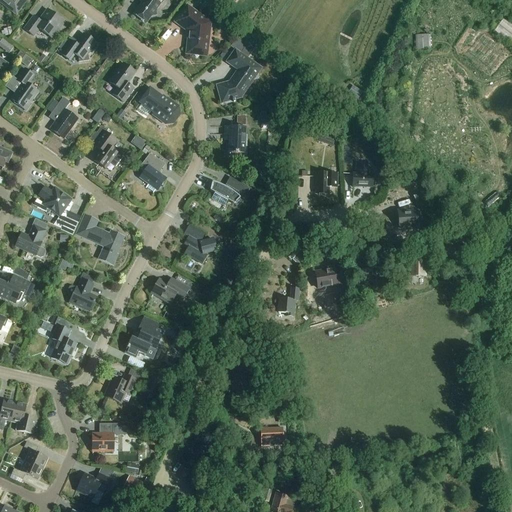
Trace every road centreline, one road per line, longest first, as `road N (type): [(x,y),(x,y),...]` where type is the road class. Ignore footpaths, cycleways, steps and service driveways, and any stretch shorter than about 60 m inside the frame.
road 1 (track): [(143,511),(277,226),(292,217),(337,221)]
road 2 (residential): [(155,235),(195,168),(197,103),(184,83),(72,0)]
road 3 (residential): [(54,385),(79,386),(92,371),(155,235)]
road 4 (residential): [(155,235),(35,147)]
road 5 (residential): [(46,504),(71,457),(54,385)]
